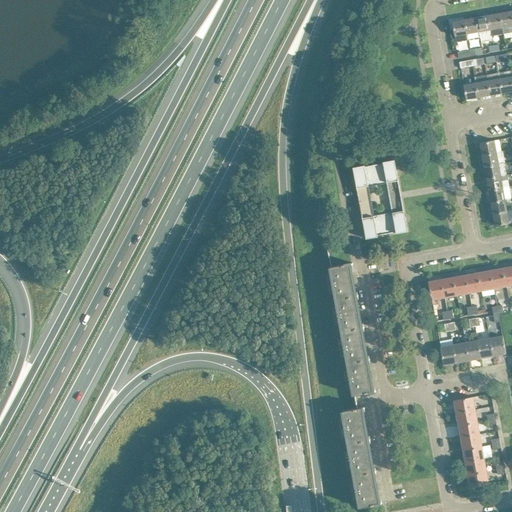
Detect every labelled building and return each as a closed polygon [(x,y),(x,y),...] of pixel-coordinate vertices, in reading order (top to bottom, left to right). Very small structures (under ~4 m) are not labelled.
[(511,32),(511,12),(511,11),(500,13),(504,34),(511,32)] [(504,34),(500,13),(488,15),(492,36),(504,34)] [(492,36),(488,15),(476,17),(479,32),(480,38),(492,36)] [(479,32),(476,17),(464,20),(467,34),(479,32)] [(468,40),(467,34),(464,20),(452,22),(456,42),(468,40)] [(471,56),(470,50),(458,52),(459,58),(471,56)] [(508,60),(507,53),(495,56),(496,62),(508,60)] [(496,62),(495,56),(486,57),(487,64),(496,62)] [(473,66),(472,60),(460,62),(461,68),(473,66)] [(511,91),(511,79),(510,71),(499,73),(502,93),(511,91)] [(502,93),(499,73),(487,75),(490,95),(502,93)] [(490,95),(487,75),(475,77),(476,83),(479,97),(490,95)] [(479,97),(476,83),(464,85),(466,100),(479,97)] [(497,152),(495,140),(480,143),(482,155),(497,152)] [(499,164),(497,152),(482,155),(485,167),(499,164)] [(405,217),(397,175),(398,175),(398,174),(397,174),(397,171),(397,170),(395,160),(383,162),(383,163),(374,165),(378,185),(387,183),(389,195),(390,200),(392,213),(383,214),(387,234),(396,232),(396,233),(408,231),(406,221),(406,220),(405,217)] [(506,175),(504,163),(499,164),(485,167),(487,179),(506,175)] [(378,185),(374,165),(365,167),(365,165),(353,168),(355,178),(355,179),(356,182),(355,182),(356,182),(364,224),(363,224),(363,225),(364,225),(364,228),(364,229),(366,239),(378,237),(377,236),(387,234),(383,214),(374,216),(372,204),(371,199),(371,198),(369,186),(378,185)] [(508,175),(506,175),(487,179),(489,190),(503,188),(502,181),(509,180),(508,175)] [(505,200),(503,188),(489,190),(491,202),(505,200)] [(511,210),(511,207),(511,199),(505,200),(491,202),(493,214),(511,210)] [(511,223),(511,210),(493,214),(495,226),(511,223)] [(350,264),(352,264),(352,263),(350,264),(350,263),(331,267),(334,280),(332,280),(332,281),(334,281),(335,285),(333,286),(335,286),(337,299),(358,295),(356,295),(350,264)] [(511,285),(511,266),(503,268),(506,286),(511,285)] [(506,286),(503,268),(491,270),(494,288),(506,286)] [(494,288),(491,270),(478,273),(481,291),(494,288)] [(481,291),(478,273),(466,275),(469,293),(481,291)] [(469,293),(466,275),(454,277),(457,295),(469,293)] [(457,295),(454,277),(441,279),(445,298),(457,295)] [(445,298),(441,279),(429,282),(432,300),(445,298)] [(356,296),(358,296),(358,295),(337,299),(340,313),(338,314),(338,315),(340,314),(340,319),(339,319),(339,320),(341,319),(343,331),(364,327),(361,327),(356,296)] [(361,328),(364,327),(343,331),(345,343),(343,343),(343,344),(345,344),(346,349),(344,349),(344,350),(346,349),(348,363),(369,359),(367,359),(361,328)] [(481,358),(478,340),(476,332),(471,333),(472,341),(465,342),(469,361),(481,358)] [(506,354),(502,336),(490,338),(493,356),(506,354)] [(493,356),(490,338),(478,340),(481,358),(493,356)] [(469,361),(465,342),(453,345),(457,363),(469,361)] [(457,363),(453,345),(440,347),(444,365),(457,363)] [(367,360),(370,359),(369,359),(348,363),(351,375),(349,376),(351,376),(351,380),(350,381),(350,382),(352,381),(354,395),(373,392),(373,391),(375,391),(375,390),(373,390),(367,360)] [(475,409),(473,397),(454,401),(456,413),(475,409)] [(364,407),(362,408),(343,411),(346,425),(344,425),(344,426),(346,425),(347,430),(345,431),(347,431),(349,443),(370,439),(368,439),(362,409),(364,408),(364,407)] [(478,421),(475,409),(456,413),(458,425),(478,421)] [(480,434),(478,421),(458,425),(461,437),(480,434)] [(482,446),(480,434),(461,437),(463,450),(482,446)] [(370,440),(370,439),(349,443),(352,456),(349,457),(350,458),(352,457),(353,462),(350,462),(351,463),(353,463),(355,475),(376,471),(374,471),(368,440),(370,440)] [(484,458),(482,446),(463,450),(465,462),(484,458)] [(487,470),(484,458),(465,462),(468,474),(487,470)] [(489,484),(487,470),(468,474),(470,487),(489,484)] [(376,471),(355,475),(358,488),(355,489),(355,490),(358,489),(358,494),(356,494),(356,495),(359,494),(361,507),(380,504),(380,503),(382,503),(382,502),(379,503),(374,472),(376,471)]
